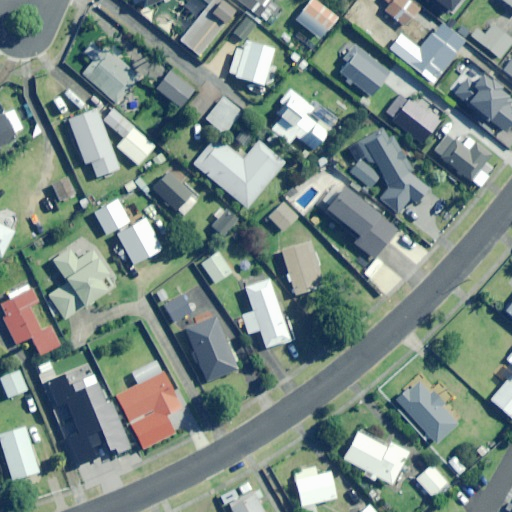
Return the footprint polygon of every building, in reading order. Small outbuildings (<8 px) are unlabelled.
[(203,0),(208,3),(179,38),(198,54),(234,9),(222,0),(203,0)] [(237,0),(258,16),(271,0),(237,0)] [(336,16),(315,0),(307,0),(301,9),(326,29),(336,16)] [(419,8),(409,0),(391,0),(389,3),(383,10),(404,26),(419,8)] [(423,0),(436,10),(440,6),(448,12),(458,0),(423,0)] [(284,9),(277,4),(263,21),(270,26),(284,9)] [(255,24),(245,16),(233,31),(243,39),(255,24)] [(464,40),(441,22),(406,61),(439,87),(463,56),(456,50),(464,40)] [(461,24),(456,31),(464,37),(469,30),(461,24)] [(475,28),(469,34),(499,57),(511,39),(491,24),(483,34),(475,28)] [(242,49),(235,47),(228,71),(235,73),(234,75),(263,84),(274,47),(245,39),(242,49)] [(389,71),(353,43),(341,58),(346,61),(338,71),(346,78),(344,80),(349,84),(352,82),(370,96),(389,71)] [(334,51),(327,44),(314,59),(322,66),(334,51)] [(400,44),(396,49),(406,57),(412,50),(407,46),(406,48),(400,44)] [(104,46),(82,72),(116,102),(139,77),(104,46)] [(293,51),(289,56),(296,61),(299,56),(293,51)] [(511,76),(511,54),(501,68),(511,76)] [(303,58),(298,64),(302,68),(307,63),(303,58)] [(193,88),(169,68),(156,86),(178,105),(185,101),(193,88)] [(510,98),(482,75),(474,84),(467,78),(455,93),(488,121),(490,118),(505,131),(511,123),(511,106),(506,102),(510,98)] [(314,107),(289,88),(279,101),(283,103),(276,112),(281,117),(274,126),(291,139),(294,134),(312,149),(330,127),(315,115),(309,123),(304,120),(314,107)] [(407,99),(399,92),(384,111),(392,118),(390,120),(421,142),(440,118),(429,110),(428,112),(408,97),(407,99)] [(241,110),(223,95),(205,117),(219,129),(192,163),(247,207),(285,161),(258,139),(242,158),(220,139),(241,110)] [(113,106),(102,118),(122,136),(117,147),(138,165),(156,145),(113,106)] [(96,107),(67,118),(84,161),(89,161),(95,176),(119,167),(96,107)] [(5,112),(0,113),(0,143),(16,136),(5,112)] [(374,162),(386,184),(412,169),(391,134),(387,136),(382,127),(380,126),(356,141),(368,161),(374,162)] [(272,130),(266,137),(275,144),(281,137),(272,130)] [(491,153),(474,140),(468,148),(454,137),(439,156),(470,180),(491,153)] [(165,159),(161,152),(152,157),(156,164),(165,159)] [(322,156),(316,160),(319,165),(326,161),(322,156)] [(359,158),(349,170),(369,187),(380,174),(359,158)] [(153,166),(150,161),(143,165),(147,170),(153,166)] [(328,161),(318,168),(322,173),(332,166),(328,161)] [(167,170),(151,187),(175,210),(191,192),(167,170)] [(67,175),(51,182),(59,198),(75,192),(67,175)] [(131,179),(124,184),(128,191),(135,186),(131,179)] [(397,228),(343,185),(324,207),(326,209),(324,212),(356,238),(353,242),(373,258),(397,228)] [(129,221),(116,198),(93,210),(106,233),(129,221)] [(297,216),(282,200),(268,215),(282,231),(297,216)] [(64,221),(56,205),(49,208),(57,225),(64,221)] [(237,217),(226,207),(211,225),(223,235),(237,217)] [(161,247),(144,217),(117,233),(131,263),(161,247)] [(0,254),(1,255),(14,230),(0,223),(0,254)] [(324,285),(309,239),(280,248),(294,294),(324,285)] [(70,247),(51,258),(66,280),(47,294),(64,318),(105,290),(99,278),(106,271),(91,249),(75,256),(70,247)] [(232,271),(217,250),(200,262),(214,283),(232,271)] [(350,256),(346,259),(353,265),(356,262),(350,256)] [(289,339),(268,278),(244,285),(265,346),(289,339)] [(38,301),(31,286),(28,288),(26,282),(7,294),(9,297),(0,301),(0,302),(5,312),(2,316),(16,344),(29,337),(38,353),(59,344),(48,325),(41,329),(31,306),(38,301)] [(162,287),(156,291),(161,300),(168,296),(162,287)] [(181,293),(163,303),(174,322),(192,311),(181,293)] [(511,297),(502,309),(511,316),(511,297)] [(237,368),(216,314),(183,327),(205,381),(237,368)] [(159,352),(146,329),(131,338),(146,361),(159,352)] [(66,361),(59,364),(67,383),(94,370),(84,347),(66,357),(66,361)] [(26,389),(18,368),(0,377),(0,378),(7,396),(26,389)] [(162,370),(116,395),(128,419),(153,408),(156,420),(167,416),(166,411),(178,404),(162,370)] [(511,418),(511,375),(491,400),(511,418)] [(406,387),(394,398),(435,443),(457,423),(441,405),(444,403),(432,389),(429,392),(418,380),(408,389),(406,387)] [(76,415),(64,388),(50,394),(62,423),(76,415)] [(37,470),(24,425),(0,432),(0,439),(11,477),(37,470)] [(357,431),(343,457),(391,483),(408,451),(389,441),(387,446),(357,431)] [(459,474),(465,469),(454,456),(448,461),(459,474)] [(416,477),(431,495),(447,481),(431,464),(416,477)] [(295,479),(301,505),(336,496),(329,470),(295,479)] [(264,511),(255,493),(229,506),(232,511),(264,511)] [(375,511),(369,503),(358,511),(375,511)]
